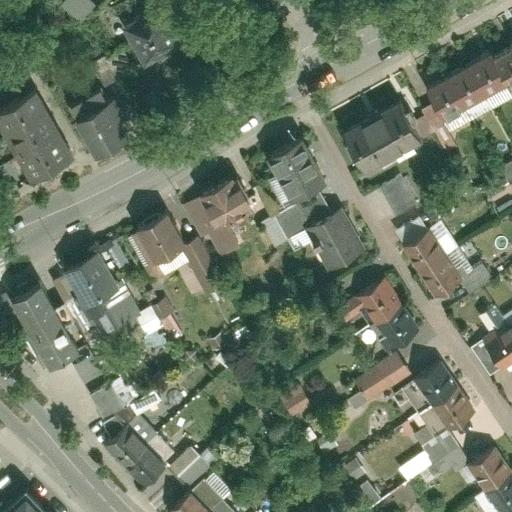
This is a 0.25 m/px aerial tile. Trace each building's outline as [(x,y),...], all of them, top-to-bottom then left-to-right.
[(57,0),(56,1),(77,20),(92,2),(89,0),(57,0)] [(184,32),(165,0),(150,0),(122,16),(144,55),(184,32)] [(511,38),(499,45),(511,69),(511,38)] [(511,88),(511,69),(499,45),(474,59),(495,97),(511,88)] [(495,97),(474,59),(449,73),(470,111),(495,97)] [(470,111),(449,73),(424,87),(445,125),(470,111)] [(15,96),(33,130),(56,118),(38,84),(15,96)] [(134,126),(115,91),(77,111),(96,147),(134,126)] [(0,103),(0,121),(11,142),(33,130),(15,96),(0,103)] [(399,98),(342,128),(362,167),(419,137),(399,98)] [(29,176),(74,151),(56,118),(33,130),(11,142),(29,176)] [(292,140),(262,156),(284,198),(315,182),(292,140)] [(506,181),(511,177),(511,155),(497,163),(506,181)] [(390,212),(415,202),(402,170),(377,180),(390,212)] [(249,210),(234,181),(198,200),(213,229),(249,210)] [(354,249),(331,207),(303,223),(325,264),(354,249)] [(163,213),(133,228),(155,272),(184,257),(163,213)] [(445,253),(431,232),(410,245),(424,267),(445,253)] [(459,275),(445,253),(424,267),(438,288),(459,275)] [(85,254),(59,267),(77,302),(103,288),(85,254)] [(459,266),(464,285),(488,278),(482,260),(459,266)] [(396,301),(379,276),(355,293),(372,317),(396,301)] [(73,347),(37,282),(11,297),(46,361),(73,347)] [(413,325),(396,301),(372,317),(390,342),(413,325)] [(511,326),(511,325),(489,340),(505,365),(511,359),(511,326)] [(408,372),(396,351),(362,372),(374,392),(408,372)] [(453,388),(437,366),(416,380),(432,403),(453,388)] [(107,381),(120,400),(130,393),(117,375),(107,381)] [(296,382),(276,395),(287,413),(307,400),(296,382)] [(469,410),(453,388),(432,403),(448,425),(469,410)] [(127,427),(107,443),(125,464),(145,447),(127,427)] [(182,483),(206,460),(187,441),(163,464),(182,483)] [(505,469),(489,446),(466,463),(482,485),(505,469)] [(145,447),(125,464),(143,485),(163,468),(145,447)] [(511,498),(511,478),(505,469),(482,485),(499,508),(511,498)] [(51,511),(25,484),(0,508),(0,511),(51,511)] [(193,488),(170,507),(173,511),(205,511),(211,508),(193,488)]
